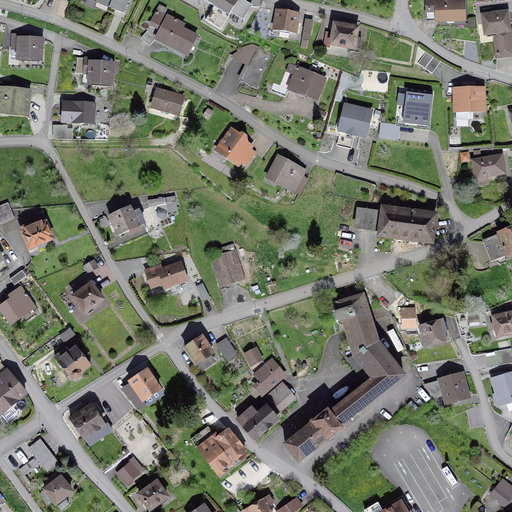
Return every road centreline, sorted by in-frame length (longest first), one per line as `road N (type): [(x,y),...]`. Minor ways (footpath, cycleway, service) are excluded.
road 1 (residential): [(0,5),(61,21),(137,56),(295,150),(428,193),(453,210),(466,232)]
road 2 (residential): [(466,232),(163,343)]
road 3 (residential): [(0,141),(43,144),(51,153),(163,343)]
road 4 (residential): [(163,343),(237,430),(343,511)]
road 5 (residential): [(163,343),(47,418)]
road 6 (residential): [(128,511),(47,418)]
road 7 (residential): [(283,0),(402,29)]
road 8 (residential): [(402,29),(511,81)]
